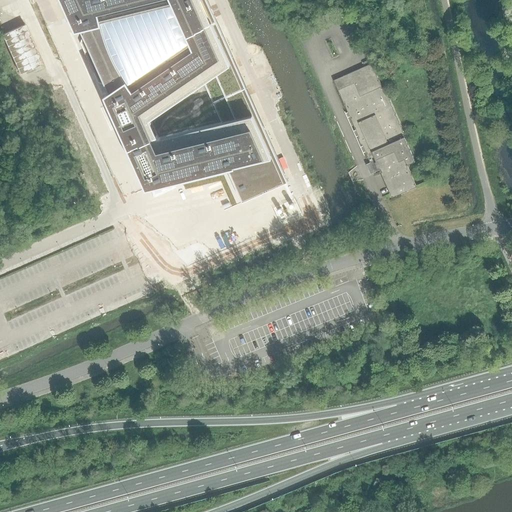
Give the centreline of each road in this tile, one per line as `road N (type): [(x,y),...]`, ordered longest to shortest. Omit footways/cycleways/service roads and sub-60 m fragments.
road 1 (unclassified): [(0,397),(308,272),(495,226),(446,0)]
road 2 (trunk): [(398,412),(92,427),(0,448)]
road 3 (trunk): [(398,412),(36,511)]
road 4 (trunk): [(107,511),(382,436)]
road 5 (trunk): [(211,511),(382,436)]
road 6 (trunk): [(382,436),(511,400)]
